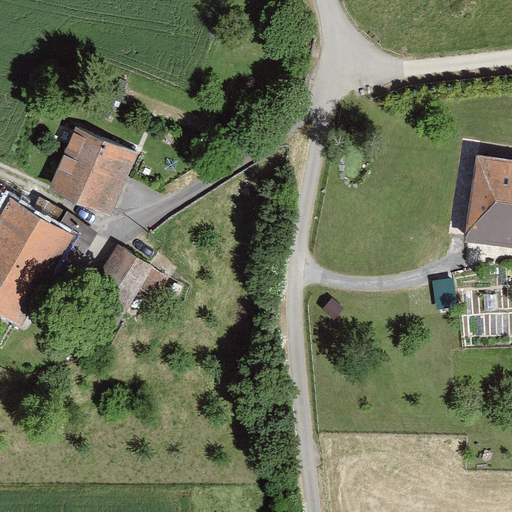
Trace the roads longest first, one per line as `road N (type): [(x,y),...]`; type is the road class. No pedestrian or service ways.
road 1 (residential): [(329,77),(257,153),(185,199),(120,227),(0,181)]
road 2 (track): [(298,273),(295,326),(312,511)]
road 3 (residential): [(329,77),(298,273)]
road 4 (track): [(511,58),(329,77)]
